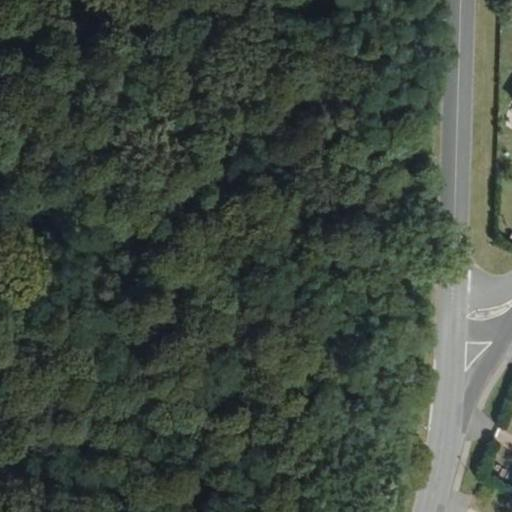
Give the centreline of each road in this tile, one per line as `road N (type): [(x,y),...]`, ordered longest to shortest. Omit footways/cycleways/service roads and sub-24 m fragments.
road 1 (secondary): [(442,289),(449,0)]
road 2 (unclassified): [(435,438),(495,321)]
